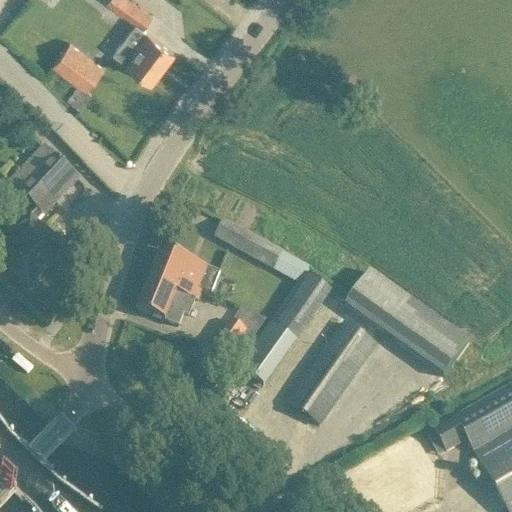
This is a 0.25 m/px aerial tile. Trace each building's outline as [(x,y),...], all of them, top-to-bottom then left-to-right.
[(129,0),(107,0),(106,2),(142,28),(151,15),(129,0)] [(113,53),(127,63),(151,82),(174,52),(147,31),(135,47),(124,38),(113,53)] [(70,43),(53,65),(86,91),(103,68),(70,43)] [(68,99),(81,108),(91,95),(79,85),(68,99)] [(10,239),(24,253),(9,269),(22,281),(24,279),(32,286),(65,252),(42,230),(44,229),(38,223),(44,215),(45,216),(78,181),(55,159),(55,160),(43,149),(11,184),(38,210),(10,239)] [(310,271),(266,246),(224,223),(215,239),(299,285),(239,370),(263,387),(329,294),(307,278),(310,271)] [(161,250),(148,282),(177,293),(181,283),(198,290),(198,289),(211,294),(219,274),(161,250)] [(473,340),(370,269),(345,306),(448,376),(473,340)] [(177,293),(148,282),(136,311),(178,328),(183,316),(189,319),(196,302),(198,303),(200,298),(195,296),(198,290),(181,283),(177,293)] [(380,342),(343,317),(284,404),(321,429),(380,342)] [(231,321),(222,334),(211,351),(226,361),(233,350),(242,355),(254,337),(231,321)] [(213,393),(222,380),(215,375),(206,387),(213,393)] [(511,511),(511,389),(452,422),(434,432),(446,453),(466,441),(506,511),(511,511)] [(19,443),(50,472),(54,468),(23,438),(19,443)] [(0,480),(22,502),(27,497),(0,470),(0,480)]
